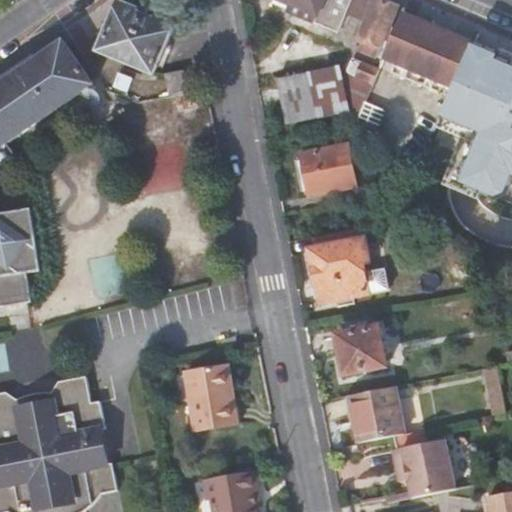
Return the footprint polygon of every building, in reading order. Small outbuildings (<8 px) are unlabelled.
[(158,68),(177,23),(123,0),(122,0),(102,45),(158,68)] [(348,14),(353,0),(269,0),(291,9),(291,11),(341,31),(348,14)] [(369,0),(353,0),(348,14),(362,19),(369,0)] [(359,49),(385,60),(405,12),(407,7),(389,0),(369,0),(362,19),(370,24),(359,49)] [(395,75),(454,100),(478,43),(405,12),(385,60),(399,65),(395,75)] [(0,151),(30,131),(96,86),(66,42),(0,86),(0,151)] [(478,43),(454,100),(443,127),(483,143),(467,181),(496,193),(511,155),(511,61),(505,59),(507,55),(478,43)] [(375,84),(381,69),(355,59),(349,73),(375,84)] [(343,64),(310,71),(320,116),(352,109),(343,64)] [(375,84),(349,73),(343,64),(352,109),(355,124),(359,124),(369,98),(375,84)] [(288,123),(320,116),(310,71),(280,76),(288,123)] [(186,72),(169,76),(173,93),(190,89),(186,72)] [(384,104),(369,98),(359,124),(371,137),(384,104)] [(304,193),(310,192),(311,196),(360,187),(352,144),(303,152),(304,158),(297,160),(304,193)] [(511,155),(496,193),(501,195),(511,191),(511,189),(511,155)] [(41,272),(34,209),(0,213),(0,306),(31,303),(27,273),(41,272)] [(354,229),(315,237),(318,250),(313,250),(323,302),(371,292),(391,289),(387,269),(367,273),(365,262),(373,261),(369,240),(356,242),(354,229)] [(391,366),(382,326),(339,335),(347,375),(391,366)] [(229,365),(222,366),(229,402),(235,401),(229,365)] [(239,423),(235,401),(229,402),(222,366),(185,374),(196,432),(239,423)] [(486,369),(495,415),(508,411),(499,366),(486,369)] [(31,505),(32,511),(86,511),(84,496),(105,492),(118,490),(113,462),(109,464),(103,430),(106,429),(102,402),(91,404),(87,378),(59,384),(53,393),(51,398),(25,403),(21,399),(11,393),(0,394),(0,510),(15,508),(31,505)] [(407,434),(399,387),(350,397),(359,443),(407,434)] [(25,396),(21,399),(25,403),(51,398),(53,393),(46,391),(40,391),(31,392),(25,396)] [(460,489),(449,439),(396,450),(400,469),(410,467),(413,480),(415,492),(416,498),(460,489)] [(413,480),(410,467),(400,469),(403,482),(413,480)] [(260,511),(260,506),(257,491),(261,490),(256,469),(214,477),(219,498),(214,499),(216,511),(260,511)] [(209,500),(214,499),(219,498),(214,477),(205,479),(209,500)] [(511,511),(511,491),(486,497),(488,511),(511,511)] [(101,498),(105,492),(84,496),(86,511),(87,511),(94,507),(101,498)] [(415,492),(391,497),(393,503),(416,498),(415,492)]
